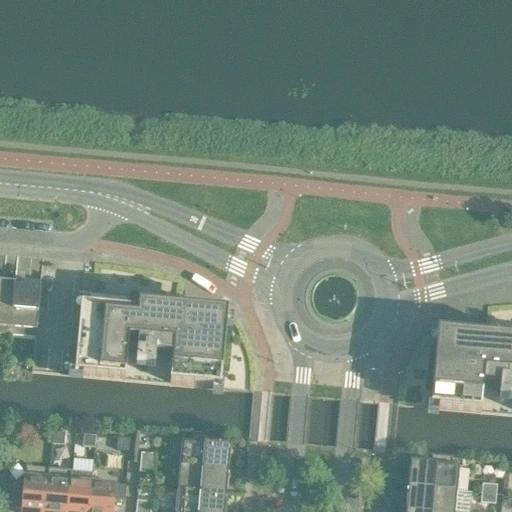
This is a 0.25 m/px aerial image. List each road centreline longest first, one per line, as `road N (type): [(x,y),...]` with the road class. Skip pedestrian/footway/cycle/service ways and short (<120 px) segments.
road 1 (tertiary): [(135,207),(140,219),(281,301)]
road 2 (tertiary): [(297,263),(158,205),(135,207)]
road 3 (tertiary): [(305,344),(290,511)]
road 4 (tertiary): [(340,511),(355,349)]
road 5 (residential): [(0,235),(80,239),(121,202)]
road 6 (tertiary): [(511,242),(380,273)]
road 7 (tertiary): [(121,202),(92,191),(0,183)]
road 8 (tertiary): [(385,315),(499,273)]
